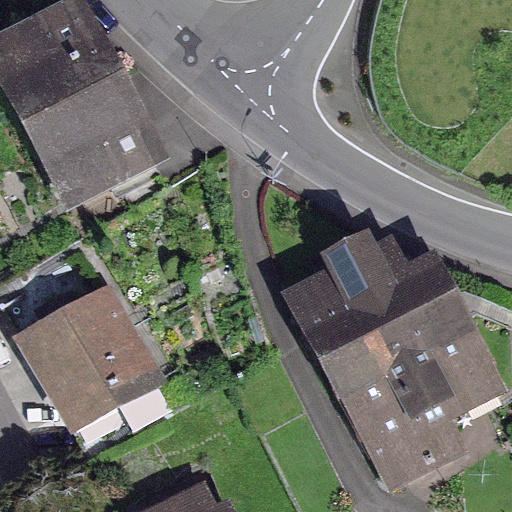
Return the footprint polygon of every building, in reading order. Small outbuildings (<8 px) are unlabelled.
[(155,155),(78,9),(0,49),(0,60),(72,198),(155,155)] [(337,381),(460,320),(432,264),(404,278),(392,254),(297,301),(337,381)] [(143,400),(92,301),(4,346),(54,445),(143,400)] [(460,320),(337,381),(388,484),(458,449),(442,418),(496,391),(460,320)] [(217,508),(206,486),(152,511),(235,511),(230,501),(217,508)]
